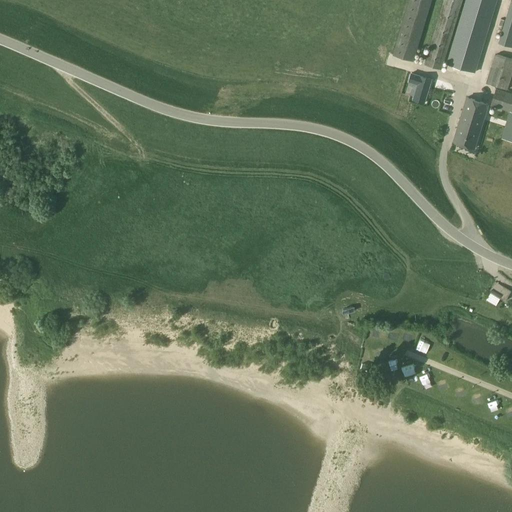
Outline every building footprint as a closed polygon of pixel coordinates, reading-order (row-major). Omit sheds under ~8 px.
[(413,61),(431,0),(409,0),(393,55),(413,61)] [(441,69),(462,0),(444,0),(425,64),(441,69)] [(466,0),(447,64),(475,72),(496,0),(466,0)] [(511,46),(511,0),(498,42),(511,46)] [(511,75),(511,59),(495,54),(486,83),(507,90),(511,75)] [(418,84),(413,100),(424,103),(432,79),(411,73),(409,81),(418,84)] [(511,107),(511,92),(496,88),(490,105),(511,112),(511,107)] [(467,97),(453,141),(474,148),(488,104),(467,97)] [(506,300),(511,290),(495,281),(489,291),(506,300)] [(377,337),(387,336),(386,327),(376,329),(377,337)] [(395,358),(387,359),(388,369),(396,368),(395,358)] [(418,376),(422,385),(431,381),(427,372),(418,376)] [(452,388),(455,397),(464,394),(461,385),(452,388)] [(469,395),(473,405),(483,401),(480,391),(469,395)] [(496,399),(486,402),(489,411),(499,408),(496,399)]
